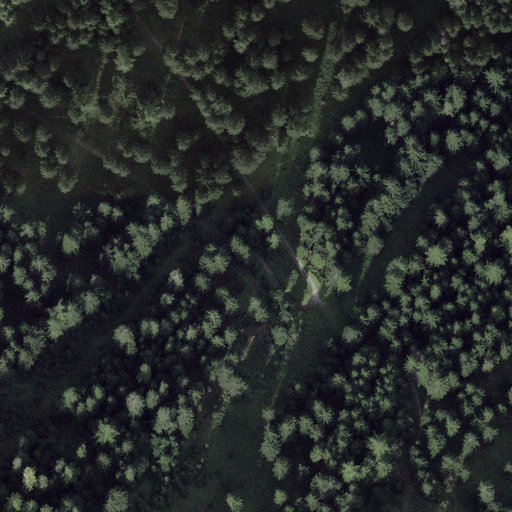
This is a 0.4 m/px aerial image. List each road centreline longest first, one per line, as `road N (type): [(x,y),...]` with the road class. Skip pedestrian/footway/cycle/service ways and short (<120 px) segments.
road 1 (track): [(0,92),(251,250),(290,305),(312,306)]
road 2 (track): [(312,306),(311,285),(163,65),(129,0)]
